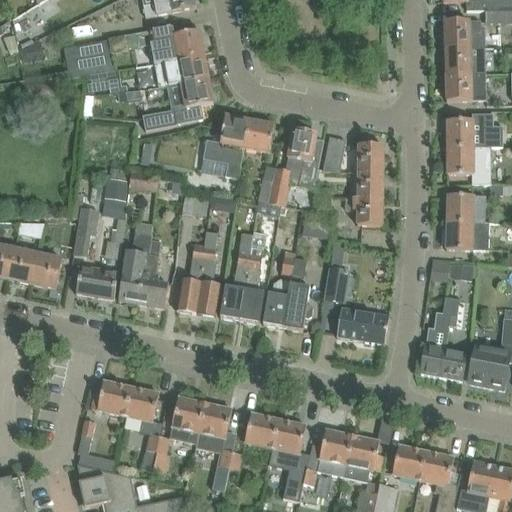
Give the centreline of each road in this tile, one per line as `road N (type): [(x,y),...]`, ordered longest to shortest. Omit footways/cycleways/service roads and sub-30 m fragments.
road 1 (residential): [(393,402),(0,313)]
road 2 (residential): [(393,402),(415,239),(414,118)]
road 3 (residential): [(414,118),(273,98),(241,84),(225,0)]
road 4 (residential): [(511,428),(393,402)]
